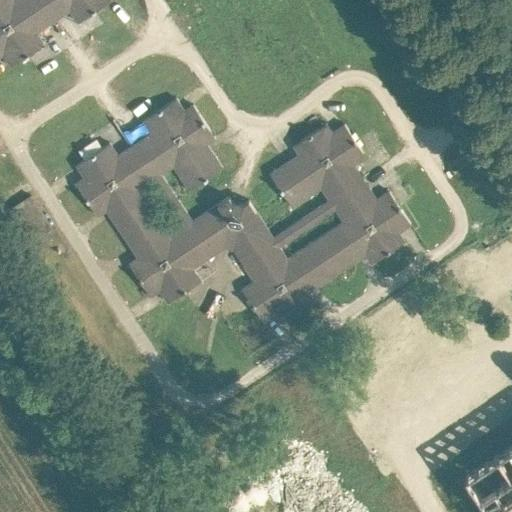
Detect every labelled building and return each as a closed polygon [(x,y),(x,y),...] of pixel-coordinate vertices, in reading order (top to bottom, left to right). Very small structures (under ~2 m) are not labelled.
[(0,0),(0,55),(3,53),(11,65),(44,43),(36,31),(70,9),(78,21),(109,0),(0,0)] [(417,73),(430,91),(462,69),(449,51),(417,73)] [(189,189),(204,179),(223,167),(207,142),(215,136),(193,103),(184,109),(176,97),(143,119),(151,131),(118,154),(110,141),(77,163),(85,176),(76,182),(98,215),(107,209),(138,256),(129,262),(151,295),(160,289),(168,301),(201,279),(193,267),(224,246),(233,248),(254,279),(242,287),(264,320),(276,312),(282,321),(315,299),(309,290),(366,253),(371,262),(404,240),(398,231),(411,223),(389,190),(377,198),(354,164),(366,156),(344,123),(332,131),(326,122),(293,144),(299,153),(270,172),(272,175),(291,204),(292,205),(321,186),(329,199),(273,236),(249,199),(243,203),(233,201),(229,195),(192,220),(161,173),(173,164),(189,189)] [(12,206),(33,239),(52,226),(31,194),(12,206)] [(511,511),(511,442),(466,473),(491,511),(490,511),(511,511)]
